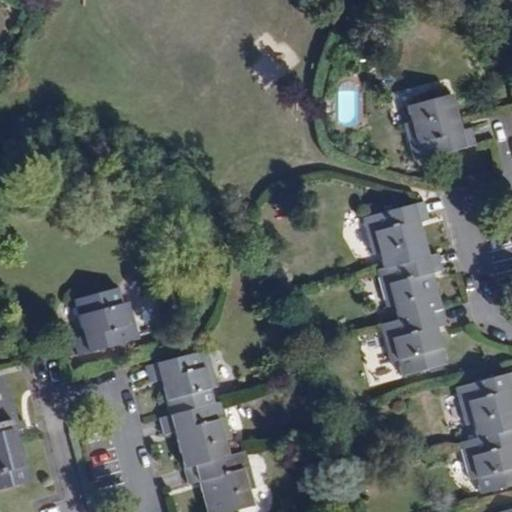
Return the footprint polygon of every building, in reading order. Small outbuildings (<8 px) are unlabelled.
[(459,131),(458,125),(450,95),(406,108),(409,123),(402,125),(413,163),(474,146),(473,145),(470,128),(459,131)] [(445,327),(431,274),(441,272),(437,254),(427,257),(417,222),(427,220),(422,202),(361,219),(371,256),(378,254),(382,270),(375,271),(385,308),(392,307),(395,321),(378,326),(388,363),(395,362),(400,377),(445,365),(435,329),(445,327)] [(138,341),(128,303),(121,304),(117,289),(73,301),(82,337),(72,339),(77,356),(138,341)] [(230,440),(220,403),(214,405),(209,389),(216,388),(206,350),(144,367),(149,384),(159,382),(168,417),(158,419),(163,437),(173,435),(187,486),(197,483),(204,511),(235,511),(252,507),(247,491),(254,489),(244,452),(228,457),(224,442),(230,440)] [(511,400),(510,394),(511,393),(511,373),(454,389),(464,426),(470,424),(474,440),(458,444),(468,481),(474,480),(479,495),(511,486),(511,400)] [(11,446),(9,432),(16,431),(6,392),(2,393),(0,386),(0,490),(26,483),(16,445),(11,446)] [(20,444),(17,430),(16,431),(9,432),(11,446),(16,445),(20,444)]
